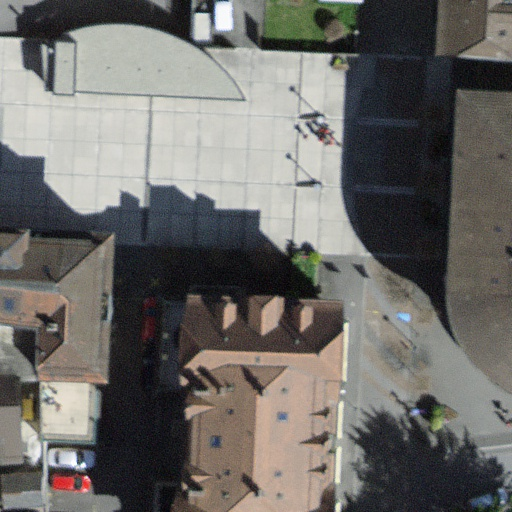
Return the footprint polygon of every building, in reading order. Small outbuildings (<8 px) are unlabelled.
[(511,0),(438,0),(438,14),(436,57),(511,60),(511,0)] [(208,73),(197,63),(191,58),(186,55),(171,46),(159,41),(145,37),(122,34),(107,33),(93,35),(81,38),(70,41),(56,47),(56,58),(37,57),(35,97),(230,103),(225,94),(219,85),(208,73)] [(454,171),(451,232),(451,246),(448,304),(454,328),(463,349),(470,360),(476,365),(489,378),(502,387),(511,390),(511,94),(457,93),(456,132),(454,171)] [(103,384),(106,320),(110,243),(52,240),(37,240),(4,238),(0,238),(0,321),(40,327),(37,378),(103,384)] [(195,478),(194,494),(194,506),(175,505),(175,511),(331,511),(331,510),(335,377),(335,368),(337,308),(172,303),(170,373),(198,373),(197,390),(197,398),(197,410),(195,478)] [(0,388),(0,464),(19,464),(20,391),(0,388)]
